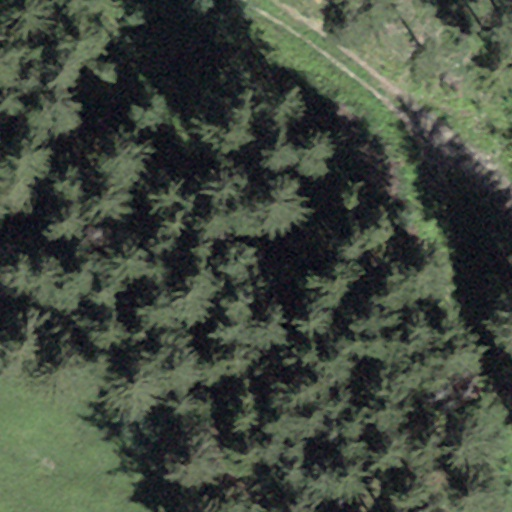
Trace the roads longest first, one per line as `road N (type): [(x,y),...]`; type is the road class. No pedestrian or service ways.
road 1 (track): [(252,0),(511,179)]
road 2 (track): [(417,108),(511,407)]
